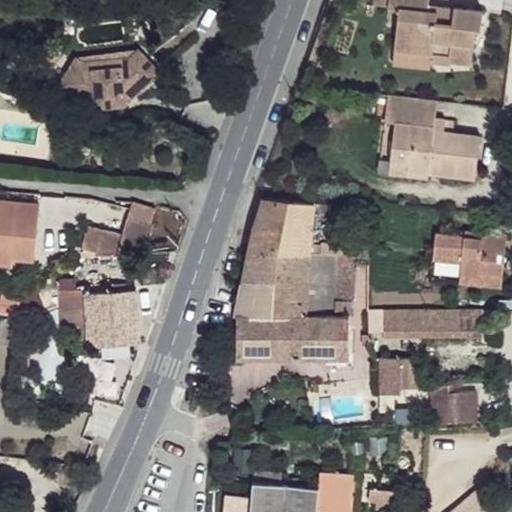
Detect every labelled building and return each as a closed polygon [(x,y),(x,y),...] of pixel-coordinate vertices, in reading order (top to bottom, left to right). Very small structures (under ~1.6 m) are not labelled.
[(439,23),(441,0),(392,0),(391,10),(403,13),(394,69),(432,74),(434,68),(451,65),(475,67),(479,34),(483,35),(485,13),(457,11),(456,26),(439,23)] [(91,67),(74,55),(59,76),(97,104),(126,101),(160,65),(137,48),(126,63),(91,67)] [(126,63),(137,48),(74,55),(91,67),(126,63)] [(440,97),(389,91),(387,120),(396,122),(395,153),(413,157),(410,171),(432,175),(432,169),(477,174),(483,133),(452,128),(451,116),(440,112),(440,97)] [(396,122),(387,120),(380,165),(410,171),(413,157),(395,153),(396,122)] [(8,206),(0,204),(0,259),(16,261),(18,254),(39,255),(42,199),(8,197),(8,206)] [(311,202),(262,198),(248,252),(308,255),(311,213),(311,202)] [(365,208),(311,202),(311,213),(339,217),(339,231),(362,232),(365,208)] [(464,234),(435,232),(433,252),(461,255),(461,260),(460,275),(478,276),(479,271),(502,273),(506,232),(481,230),(481,236),(464,234)] [(126,236),(91,232),(88,252),(104,254),(103,257),(123,255),(126,236)] [(308,255),(248,252),(240,315),(344,317),(353,302),(354,256),(308,255)] [(478,276),(460,275),(459,281),(502,284),(502,273),(479,271),(478,276)] [(13,292),(0,290),(0,309),(11,311),(13,292)] [(133,290),(81,295),(87,348),(140,343),(133,290)] [(480,309),(369,308),(369,329),(382,334),(480,330),(480,309)] [(344,317),(240,315),(237,355),(347,357),(344,317)] [(61,375),(62,344),(37,343),(36,375),(61,375)] [(417,358),(377,356),(376,427),(393,425),(391,394),(420,392),(417,358)] [(460,382),(442,383),(445,420),(463,419),(460,389),(460,382)] [(488,386),(460,389),(463,419),(490,416),(488,386)] [(324,497),(258,491),(256,511),(354,511),(356,483),(326,481),(324,497)] [(494,511),(498,510),(481,486),(444,511),(494,511)]
